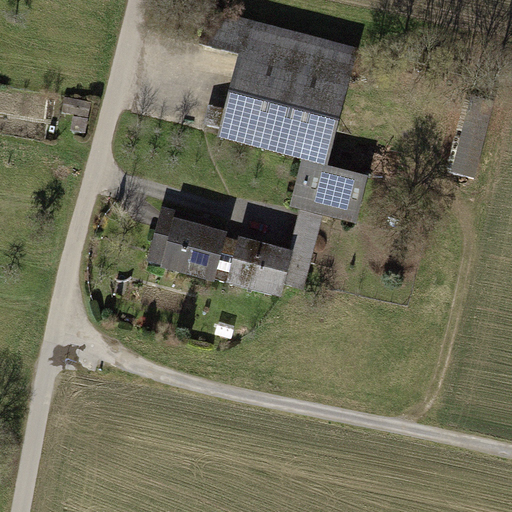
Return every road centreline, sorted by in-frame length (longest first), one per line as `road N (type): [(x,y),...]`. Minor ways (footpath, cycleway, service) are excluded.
road 1 (track): [(511,457),(159,378),(56,340)]
road 2 (residential): [(151,0),(56,340)]
road 3 (track): [(26,511),(56,340)]
